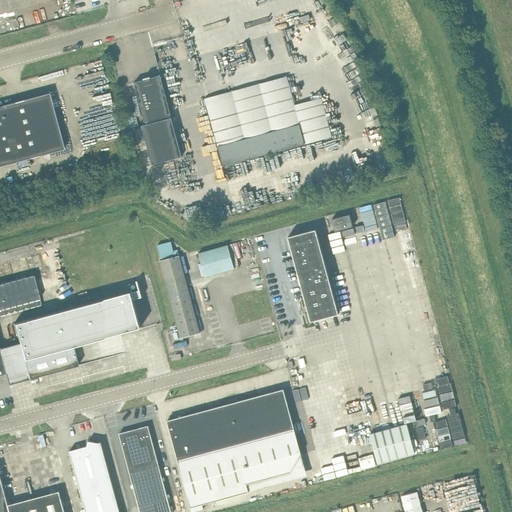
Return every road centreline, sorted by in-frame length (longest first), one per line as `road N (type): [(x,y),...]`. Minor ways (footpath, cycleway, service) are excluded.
road 1 (unclassified): [(0,425),(282,349)]
road 2 (unclassified): [(0,60),(175,12)]
